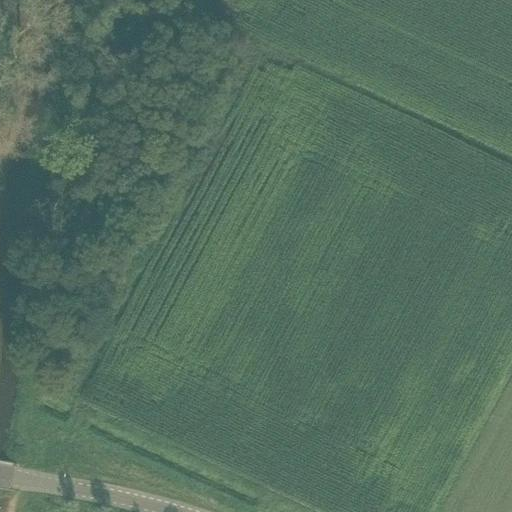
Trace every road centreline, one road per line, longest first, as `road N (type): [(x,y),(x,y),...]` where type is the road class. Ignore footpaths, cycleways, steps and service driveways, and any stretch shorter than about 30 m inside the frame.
road 1 (unclassified): [(172,511),(0,475)]
road 2 (track): [(42,0),(0,153)]
